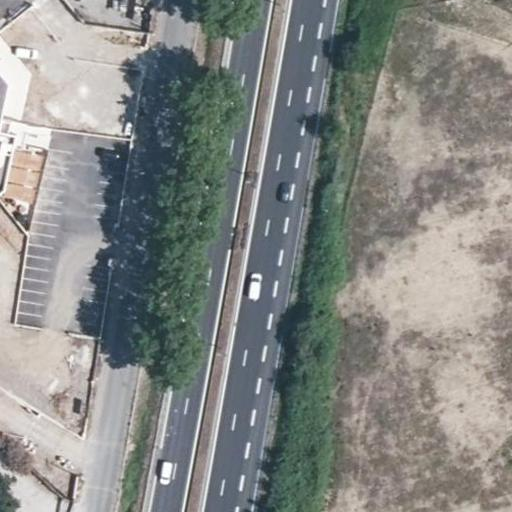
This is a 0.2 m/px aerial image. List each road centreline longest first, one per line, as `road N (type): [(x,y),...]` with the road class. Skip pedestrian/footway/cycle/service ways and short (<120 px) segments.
road 1 (primary): [(217,511),(307,0)]
road 2 (primary): [(254,0),(167,511)]
road 3 (tertiary): [(95,511),(173,0)]
